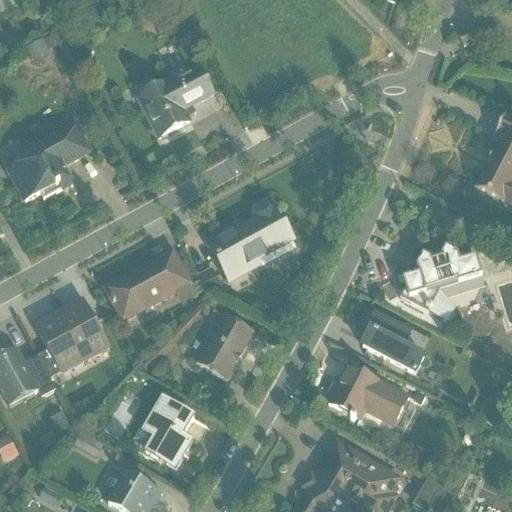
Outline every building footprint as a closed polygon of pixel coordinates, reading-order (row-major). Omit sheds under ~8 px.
[(468,30),(457,37),(460,43),(464,50),(475,43),(468,30)] [(192,127),(185,114),(221,94),(204,62),(135,100),(159,145),(192,127)] [(472,188),(511,205),(511,119),(504,116),(472,188)] [(65,173),(96,159),(80,126),(3,162),(24,206),(70,185),(65,173)] [(231,281),(300,242),(280,207),(211,246),(231,281)] [(445,290),(491,275),(480,238),(397,263),(408,293),(402,302),(432,313),(445,290)] [(124,326),(195,288),(177,253),(106,290),(124,326)] [(63,377),(112,352),(86,301),(37,326),(63,377)] [(364,347),(421,379),(433,358),(408,344),(414,332),(376,311),(365,331),(371,335),(364,347)] [(196,365),(229,383),(256,334),(224,315),(196,365)] [(0,394),(7,407),(40,390),(18,349),(0,358),(0,394)] [(395,430),(412,399),(353,367),(331,408),(362,425),(367,415),(395,430)] [(148,453),(178,471),(197,441),(186,435),(198,416),(166,397),(144,434),(156,440),(148,453)] [(44,464),(71,444),(63,432),(35,451),(44,464)] [(22,438),(7,443),(14,463),(29,458),(22,438)] [(392,511),(410,484),(337,439),(292,511),(392,511)] [(101,507),(111,511),(153,511),(163,494),(120,471),(101,507)] [(463,511),(458,488),(428,495),(432,511),(463,511)]
